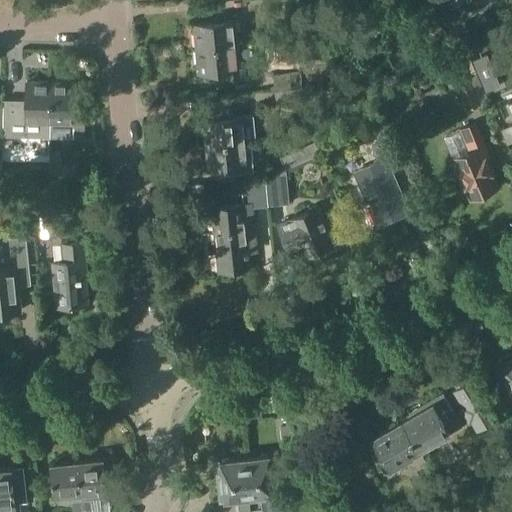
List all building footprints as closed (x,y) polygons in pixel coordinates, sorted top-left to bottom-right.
[(293,0),(265,0),(267,8),(294,6),(293,0)] [(236,20),(195,24),(197,48),(239,43),(236,20)] [(197,48),(199,72),(227,69),(228,77),(246,75),(246,66),(241,66),(239,43),(197,48)] [(502,87),(489,56),(475,62),(488,93),(502,87)] [(276,88),(303,85),(301,71),(274,74),(276,88)] [(480,104),(469,77),(456,83),(468,110),(480,104)] [(51,121),(52,81),(28,81),(27,101),(3,100),(3,132),(51,133),(51,123),(51,121)] [(51,121),(51,123),(73,123),(73,127),(84,127),(85,109),(75,109),(76,82),(52,81),(51,121)] [(303,85),(276,88),(277,104),(304,101),(303,85)] [(255,114),(246,115),(205,119),(207,143),(248,139),(257,139),(255,114)] [(459,127),(469,149),(452,156),(470,197),(499,185),(487,155),(490,154),(476,121),(459,127)] [(373,161),(355,169),(378,224),(409,210),(389,164),(402,158),(397,147),(379,133),(367,148),(377,156),(373,161)] [(251,163),(248,139),(207,143),(209,167),(251,163)] [(281,157),(285,168),(287,168),(287,169),(320,154),(315,142),(281,157)] [(53,165),(77,163),(76,150),(52,152),(53,165)] [(78,164),(53,166),(52,166),(53,181),(79,179),(78,164)] [(285,168),(266,176),(269,205),(290,203),(287,169),(287,168),(285,168)] [(242,187),(243,204),(213,207),(219,269),(252,266),(250,247),(257,246),(254,215),(248,215),(246,203),(253,203),(254,207),(269,205),(266,176),(242,187)] [(278,222),(290,249),(301,244),(305,254),(335,242),(319,205),(278,222)] [(0,311),(21,310),(18,284),(16,263),(29,262),(26,235),(6,237),(6,232),(0,232),(0,311)] [(61,243),(62,260),(54,261),(58,306),(88,303),(85,271),(86,271),(84,241),(70,242),(61,243)] [(511,363),(502,367),(511,391),(511,363)] [(474,380),(459,389),(468,404),(462,407),(470,420),(473,419),(490,408),(474,380)] [(403,419),(421,449),(463,425),(453,410),(448,413),(439,396),(421,407),(422,409),(403,419)] [(425,456),(403,419),(374,436),(392,469),(409,459),(413,466),(426,459),(425,457),(425,456)] [(278,494),(273,455),(246,458),(252,508),(263,507),(262,496),(278,494)] [(78,460),(83,510),(74,511),(87,511),(87,510),(92,509),(91,498),(93,497),(93,491),(107,489),(106,475),(117,474),(116,456),(78,460)] [(217,462),(222,498),(239,496),(240,509),(252,508),(246,458),(217,462)] [(55,495),(72,493),(74,511),(83,510),(78,460),(52,463),(55,495)] [(25,466),(12,467),(0,468),(0,511),(22,511),(21,503),(28,502),(25,466)]
